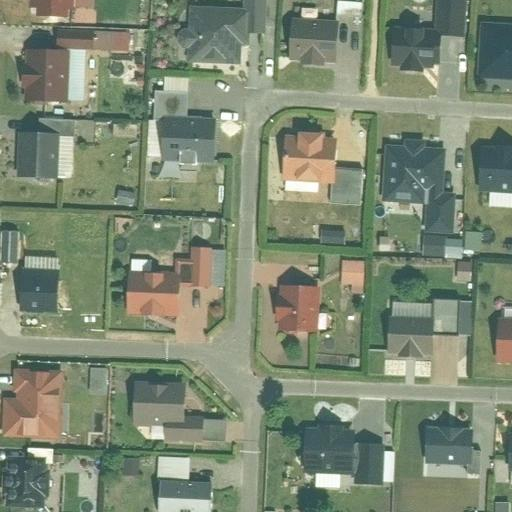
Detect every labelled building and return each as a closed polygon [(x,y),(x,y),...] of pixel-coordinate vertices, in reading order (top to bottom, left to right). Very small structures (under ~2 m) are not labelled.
[(35,0),(35,8),(84,11),(84,0),(35,0)] [(255,9),(254,32),(271,33),(271,0),(247,0),(247,9),(255,9)] [(347,0),(343,0),(343,16),(366,17),(367,1),(347,0)] [(448,0),(446,29),(446,37),(472,39),(475,0),(472,0),(448,0)] [(193,63),(247,65),(248,44),(253,44),(254,32),(255,9),(247,9),(196,7),(195,30),(190,29),(185,34),(184,43),(189,49),(194,49),(193,63)] [(299,20),(296,61),(342,64),(345,23),(299,20)] [(511,22),(487,21),(483,77),(511,79),(511,22)] [(446,37),(446,29),(399,26),(396,66),(444,69),(446,37)] [(64,29),(63,50),(77,50),(101,52),(102,31),(64,29)] [(32,48),(29,103),(74,105),(77,50),(63,50),(32,48)] [(170,118),(191,119),(192,93),(159,92),(157,117),(170,118)] [(168,161),(220,164),(222,121),(191,119),(170,118),(168,161)] [(44,119),(43,133),(66,134),(78,135),(79,121),(44,119)] [(21,177),(63,180),(66,134),(43,133),(24,132),(21,177)] [(341,171),(342,139),(289,136),(287,181),(340,184),(341,171)] [(452,150),(393,145),(388,201),(433,204),(431,231),(460,233),(463,194),(449,193),(452,150)] [(483,191),(511,192),(511,147),(485,146),(483,191)] [(370,172),(341,171),(340,184),(339,204),(368,206),(370,172)] [(2,263),(22,264),(24,230),(4,229),(2,263)] [(326,245),(351,247),(352,231),(327,229),(326,245)] [(467,252),(483,251),(482,233),(467,234),(467,252)] [(429,237),(428,256),(452,258),(454,238),(429,237)] [(201,248),(199,286),(216,287),(218,249),(201,248)] [(349,260),(348,285),(368,286),(370,261),(349,260)] [(461,281),(477,282),(478,263),(462,262),(461,281)] [(29,269),(27,312),(65,314),(67,271),(29,269)] [(133,271),(131,315),(185,318),(187,274),(133,271)] [(283,331),(325,334),(328,289),(285,287),(283,331)] [(444,320),(444,331),(466,332),(468,299),(446,298),(444,320)] [(392,353),(442,355),(444,331),(444,320),(394,318),(392,353)] [(511,318),(505,318),(502,361),(511,361),(511,318)] [(93,369),(92,395),(108,395),(109,369),(93,369)] [(9,436),(65,438),(67,371),(23,370),(22,398),(11,398),(9,436)] [(140,384),(139,426),(171,427),(193,428),(194,386),(140,384)] [(97,411),(96,446),(110,446),(111,411),(97,411)] [(475,465),(476,426),(428,425),(428,444),(427,464),(475,465)] [(193,428),(171,427),(171,442),(210,443),(211,428),(193,428)] [(312,472),(360,474),(361,444),(361,433),(313,431),(312,472)] [(387,445),(361,444),(360,474),(360,487),(385,487),(387,445)] [(50,508),(51,458),(15,457),(14,507),(50,508)] [(164,458),(163,482),(195,483),(196,459),(164,458)] [(124,475),(144,475),(145,460),(124,459),(124,475)] [(162,511),(219,511),(221,484),(195,483),(163,482),(162,511)] [(500,511),(511,511),(511,503),(501,503),(500,511)]
